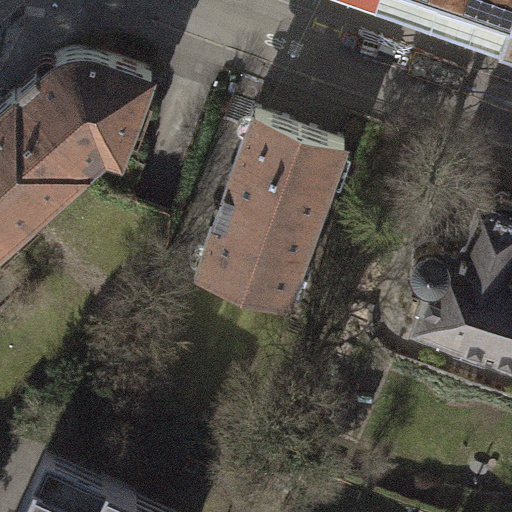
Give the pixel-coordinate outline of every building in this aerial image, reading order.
[(409,0),(491,28),(501,0),(409,0)] [(511,0),(501,0),(491,28),(511,35),(511,0)] [(0,261),(139,145),(167,66),(83,37),(0,106),(0,261)] [(201,279),(298,313),(358,143),(261,109),(201,279)] [(428,308),(511,335),(511,190),(499,186),(481,236),(454,227),(442,225),(430,233),(426,244),(430,256),(442,264),(428,308)] [(14,511),(147,511),(126,502),(134,486),(47,445),(14,511)]
